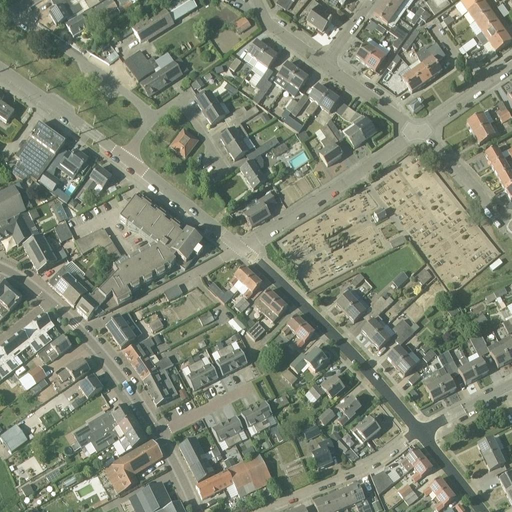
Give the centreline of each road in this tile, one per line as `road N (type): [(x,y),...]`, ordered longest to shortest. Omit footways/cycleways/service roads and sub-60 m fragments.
road 1 (unclassified): [(420,432),(241,249)]
road 2 (residential): [(241,249),(418,134)]
road 3 (residential): [(151,118),(0,4)]
road 4 (residential): [(261,511),(356,473),(420,432)]
road 5 (secondary): [(158,434),(115,371),(49,301)]
road 6 (unclassified): [(126,157),(0,71)]
road 7 (unclassified): [(241,249),(126,157)]
road 8 (residential): [(511,227),(418,134)]
